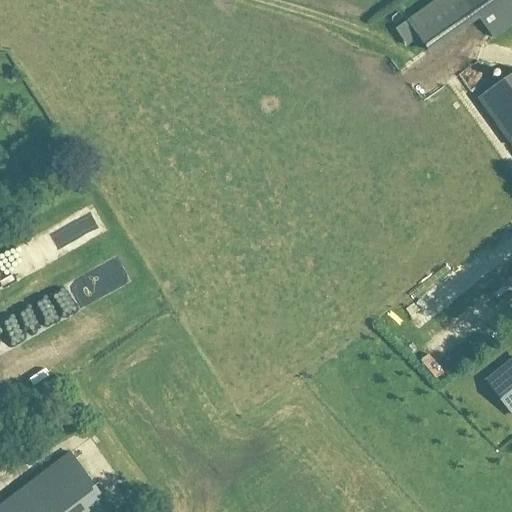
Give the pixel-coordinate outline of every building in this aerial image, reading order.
[(511,0),(465,0),(493,39),(511,25),(511,0)] [(511,81),(478,100),(506,153),(511,149),(511,81)] [(76,250),(98,242),(88,212),(66,220),(76,250)] [(19,280),(68,261),(59,238),(10,257),(19,280)] [(477,278),(481,287),(505,275),(501,267),(477,278)] [(120,271),(0,328),(0,356),(131,294),(120,271)] [(511,362),(486,384),(511,414),(511,362)] [(128,511),(138,505),(89,439),(27,486),(0,506),(0,511),(128,511)] [(0,468),(9,461),(0,448),(0,468)]
